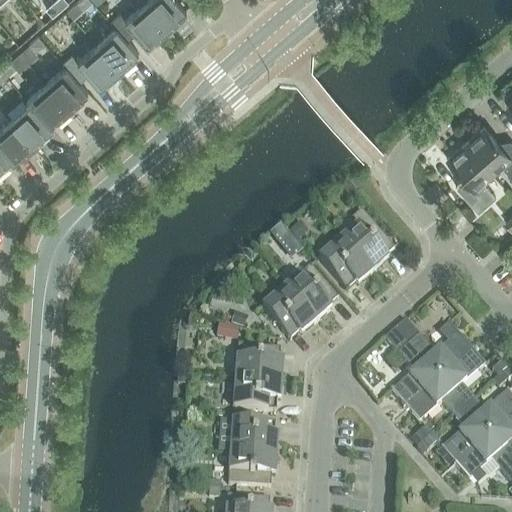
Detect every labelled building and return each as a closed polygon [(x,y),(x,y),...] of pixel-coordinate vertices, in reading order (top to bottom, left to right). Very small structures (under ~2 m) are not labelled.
[(65,0),(55,0),(54,2),(60,9),(68,2),(65,0)] [(90,0),(79,0),(67,11),(73,18),(92,2),(90,0)] [(176,0),(148,0),(145,3),(169,33),(183,21),(180,17),(186,12),(176,0)] [(60,9),(54,2),(46,8),(53,16),(60,9)] [(110,22),(116,29),(116,28),(127,41),(136,33),(147,46),(154,40),(157,44),(169,33),(145,3),(126,20),(120,13),(110,22)] [(116,28),(116,29),(97,45),(122,74),(135,63),(132,59),(138,53),(127,41),(116,28)] [(38,36),(28,45),(35,52),(44,43),(38,36)] [(62,64),(65,67),(66,67),(79,82),(88,75),(99,87),(106,82),(109,85),(122,74),(97,45),(78,62),(72,55),(62,64)] [(10,61),(0,69),(6,76),(16,68),(10,61)] [(66,67),(65,67),(46,84),(71,113),(84,101),(81,98),(88,92),(79,82),(66,67)] [(26,101),(29,104),(30,104),(49,126),(50,125),(55,121),(58,124),(71,113),(46,84),(26,101)] [(30,104),(29,104),(11,120),(36,149),(49,138),(46,134),(53,128),(50,125),(49,126),(30,104)] [(11,120),(0,129),(0,146),(11,159),(10,160),(13,163),(20,157),(23,160),(36,149),(11,120)] [(511,159),(483,126),(465,142),(492,174),(501,166),(511,178),(511,159)] [(492,174),(465,142),(446,158),(464,179),(456,187),(478,212),(495,197),(483,182),(492,174)] [(0,174),(8,168),(5,164),(10,160),(11,159),(0,146),(0,174)] [(348,185),(342,190),(351,200),(357,196),(357,195),(348,185)] [(468,207),(461,213),(468,221),(475,215),(468,207)] [(357,228),(343,240),(373,275),(388,262),(386,259),(395,251),(362,213),(352,222),(357,228)] [(299,225),(290,233),(298,243),(307,235),(299,225)] [(288,233),(281,239),(290,249),(297,243),(288,233)] [(373,275),(343,240),(319,261),(347,293),(356,285),(358,288),(373,275)] [(310,268),(286,289),(317,324),(332,311),(329,308),(338,300),(310,268)] [(317,324),(286,289),(262,310),(290,342),(299,334),(301,337),(317,324)] [(236,314),(232,326),(245,330),(249,318),(236,314)] [(405,322),(395,331),(438,380),(471,351),(449,326),(438,336),(446,345),(435,355),(405,322)] [(216,339),(237,343),(240,330),(219,326),(216,339)] [(391,394),(405,409),(438,380),(395,331),(385,340),(414,374),(391,394)] [(238,348),(236,379),(282,383),(283,363),(279,362),(280,351),(238,348)] [(438,380),(463,409),(473,400),(462,387),(485,367),(471,351),(438,380)] [(492,372),(498,379),(502,375),(496,368),(492,372)] [(498,379),(493,383),(499,389),(508,382),(511,378),(511,373),(508,369),(502,375),(498,379)] [(177,375),(176,385),(188,386),(189,376),(177,375)] [(282,383),(236,379),(233,411),(276,414),(277,402),(280,403),(282,383)] [(441,405),(453,418),(463,409),(438,380),(405,409),(418,425),(441,405)] [(463,409),(488,437),(511,415),(511,398),(507,393),(485,413),(473,400),(463,409)] [(441,451),(455,467),(488,437),(463,409),(453,418),(464,431),(441,451)] [(511,415),(488,437),(511,465),(511,444),(511,443),(511,415)] [(233,423),(230,455),(277,458),(278,438),(274,438),(275,426),(233,423)] [(416,437),(410,442),(416,450),(422,444),(433,435),(427,428),(416,437)] [(422,444),(429,452),(439,442),(433,435),(422,444)] [(511,465),(488,437),(455,467),(468,482),(471,480),(477,487),(485,480),(478,473),(490,462),(497,470),(507,480),(511,486),(511,465)] [(277,458),(230,455),(228,486),(271,489),(271,478),(275,478),(277,458)] [(210,483),(209,491),(221,492),(221,484),(210,483)] [(209,491),(209,500),(220,500),(221,492),(209,491)] [(227,498),(226,511),(268,511),(270,501),(227,498)]
